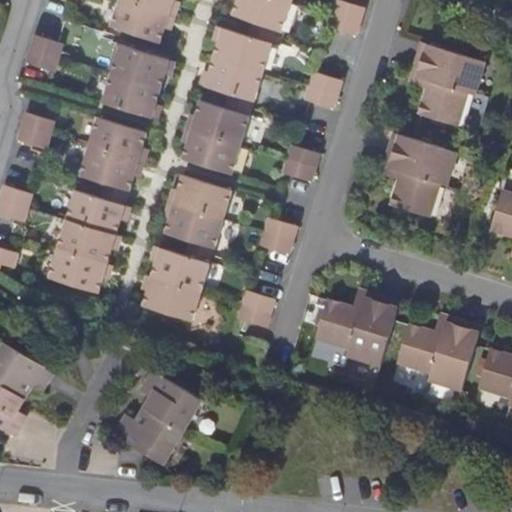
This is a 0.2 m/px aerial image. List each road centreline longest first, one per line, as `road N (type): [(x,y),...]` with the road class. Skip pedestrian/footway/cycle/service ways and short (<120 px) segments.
road 1 (residential): [(511,299),(315,244),(389,0)]
road 2 (residential): [(0,481),(255,511)]
